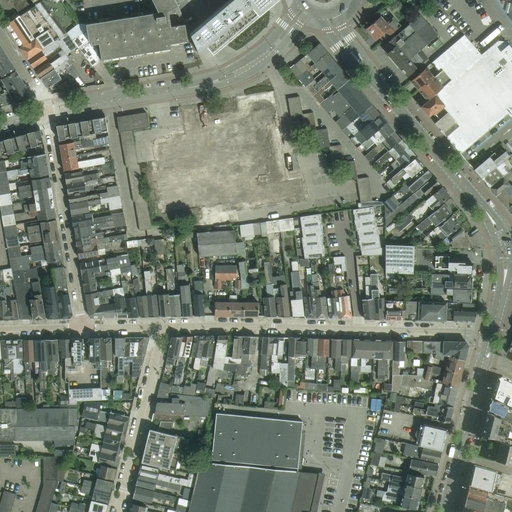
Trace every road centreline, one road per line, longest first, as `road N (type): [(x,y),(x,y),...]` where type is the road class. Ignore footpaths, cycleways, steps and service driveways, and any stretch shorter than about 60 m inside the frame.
road 1 (residential): [(489,336),(160,328)]
road 2 (secondary): [(502,241),(492,218),(364,69)]
road 3 (residential): [(82,328),(46,113)]
road 4 (residential): [(160,328),(118,511)]
road 5 (secondary): [(444,511),(485,354)]
road 6 (tertiary): [(183,89),(250,72),(308,13)]
road 7 (tertiary): [(300,4),(241,63),(183,89)]
road 8 (tertiary): [(46,113),(183,89)]
